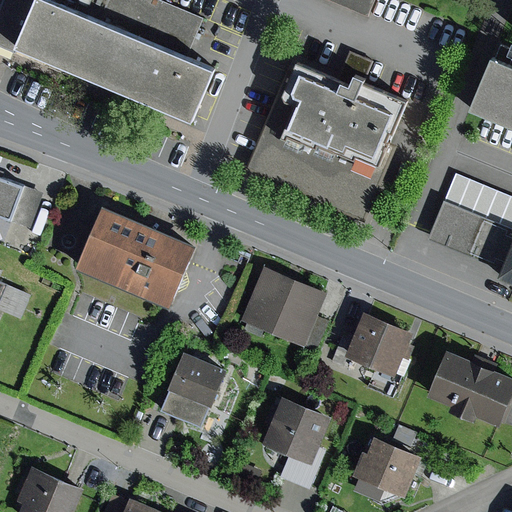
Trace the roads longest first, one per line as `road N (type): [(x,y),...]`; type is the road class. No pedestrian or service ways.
road 1 (primary): [(0,119),(511,329)]
road 2 (residential): [(253,511),(0,403)]
